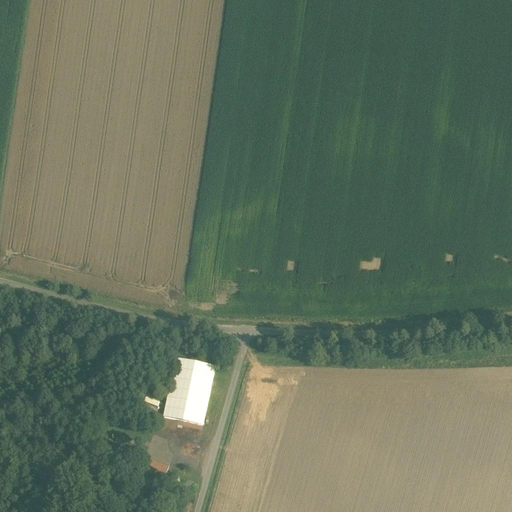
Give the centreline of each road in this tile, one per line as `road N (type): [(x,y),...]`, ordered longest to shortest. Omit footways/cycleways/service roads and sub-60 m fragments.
road 1 (unclassified): [(249,325),(378,329),(511,320)]
road 2 (unclassified): [(0,275),(90,301),(249,325)]
road 3 (unclassified): [(249,325),(195,511)]
